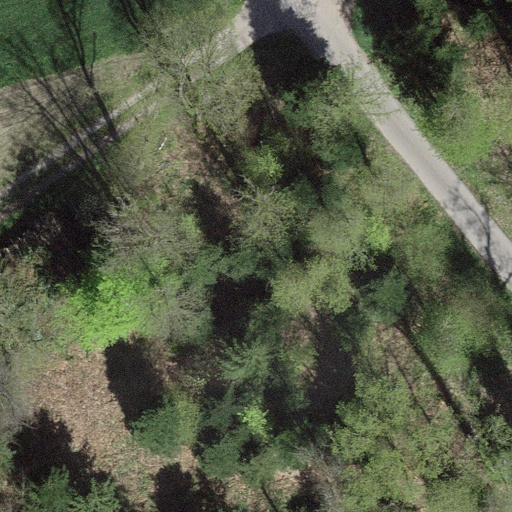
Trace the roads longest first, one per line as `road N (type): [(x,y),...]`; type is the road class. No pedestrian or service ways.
road 1 (track): [(317,16),(0,204)]
road 2 (unclassified): [(511,262),(303,0)]
